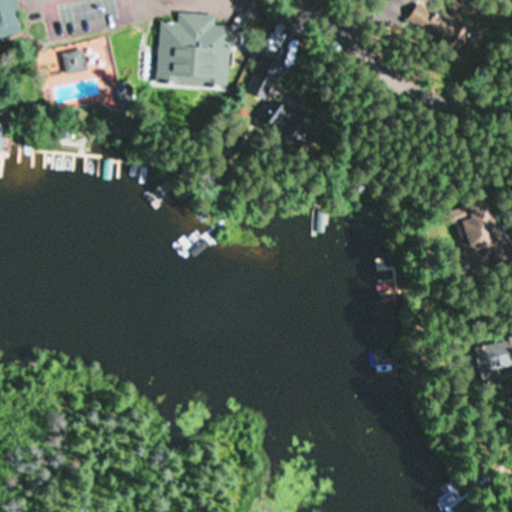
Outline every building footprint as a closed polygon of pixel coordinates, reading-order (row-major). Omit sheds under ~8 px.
[(10,0),(0,0),(0,34),(19,30),(10,0)] [(443,42),(453,31),(421,1),(411,12),(443,42)] [(204,38),(202,81),(226,82),(229,39),(204,38)] [(87,69),(82,48),(62,53),(66,73),(87,69)] [(283,65),(265,54),(245,89),(264,99),(283,65)] [(288,120),(288,106),(273,107),(273,121),(288,120)] [(464,253),(498,245),(487,198),(453,206),(464,253)]
